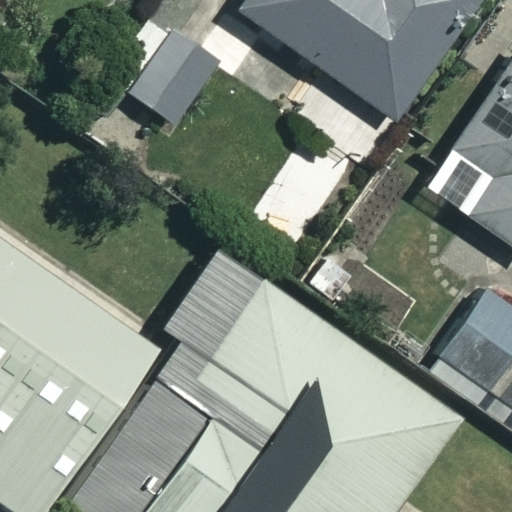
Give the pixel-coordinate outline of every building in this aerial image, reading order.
[(230,0),(227,5),(379,109),(454,0),(230,0)] [(206,59),(136,11),(94,72),(163,120),(206,59)] [(511,38),(504,33),(430,142),(472,171),(449,206),(511,249),(511,38)] [(37,511),(149,355),(0,249),(0,506),(8,511),(37,511)] [(511,302),(477,276),(425,345),(491,394),(511,365),(511,302)] [(396,511),(457,423),(258,287),(178,402),(149,382),(66,504),(78,511),(396,511)]
